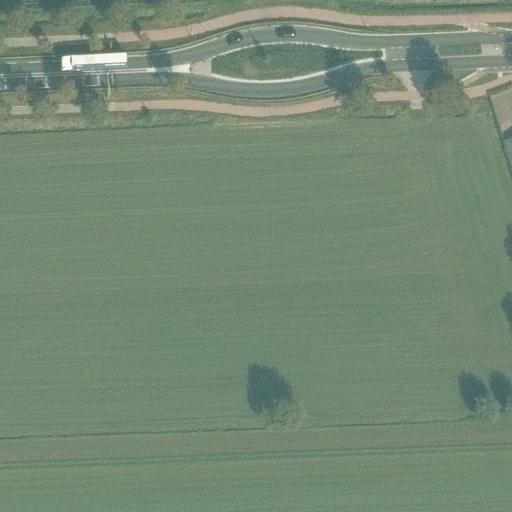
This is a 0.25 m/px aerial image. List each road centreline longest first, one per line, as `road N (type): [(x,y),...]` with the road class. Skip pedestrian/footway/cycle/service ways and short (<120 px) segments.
road 1 (primary): [(511,39),(383,44),(276,36),(161,71)]
road 2 (primary): [(161,71),(257,91),(383,66),(511,62)]
road 3 (primary): [(0,78),(161,71)]
